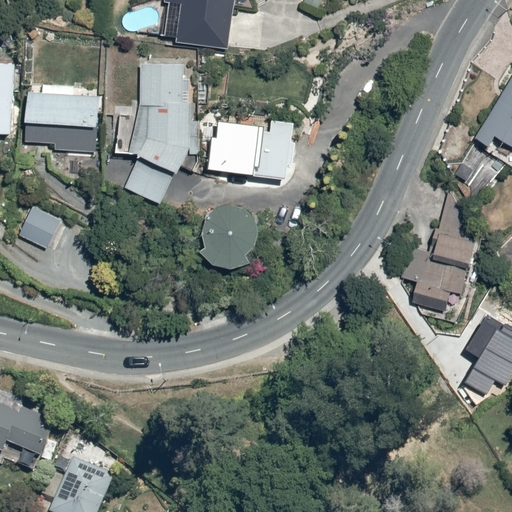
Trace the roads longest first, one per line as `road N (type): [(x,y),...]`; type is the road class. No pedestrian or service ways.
road 1 (tertiary): [(0,333),(98,353),(188,353),(235,339),(319,292),(374,214),(452,42),(481,0)]
road 2 (track): [(413,511),(376,495),(243,475),(179,450),(39,366),(16,336)]
